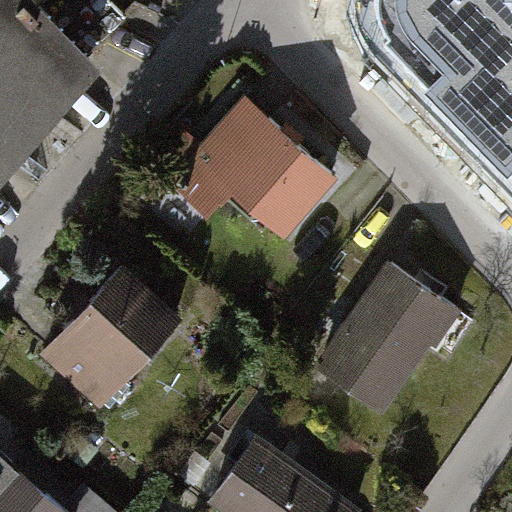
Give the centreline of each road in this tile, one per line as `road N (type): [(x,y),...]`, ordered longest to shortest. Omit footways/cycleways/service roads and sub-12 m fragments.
road 1 (residential): [(249,0),(511,268),(511,400),(435,511)]
road 2 (residential): [(245,0),(0,273)]
